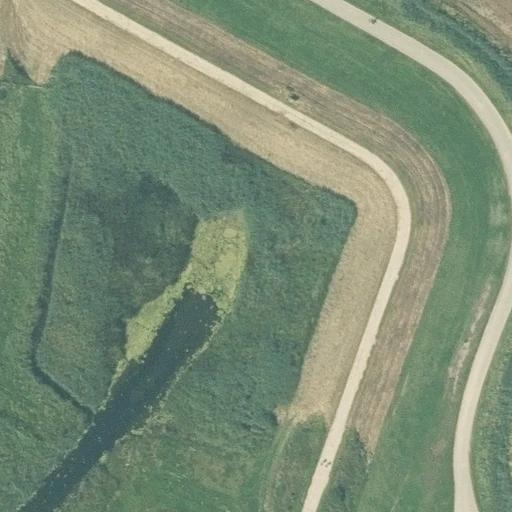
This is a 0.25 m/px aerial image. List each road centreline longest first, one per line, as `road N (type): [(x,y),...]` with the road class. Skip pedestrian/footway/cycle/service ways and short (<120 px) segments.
road 1 (track): [(78,0),(375,164),(403,194),(388,275),(308,511)]
road 2 (unclassified): [(472,511),(464,422),(501,319),(510,177),(501,134),(480,96),(314,0)]
